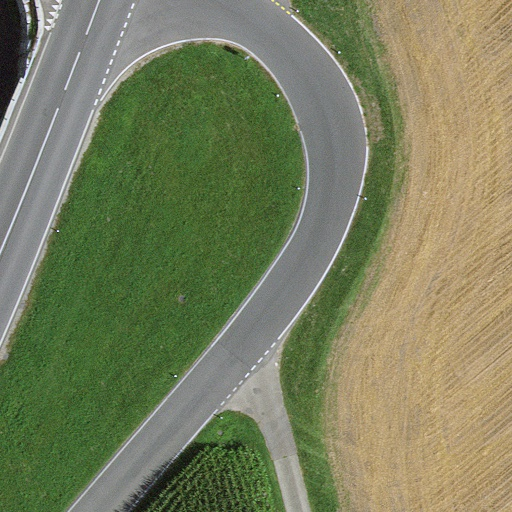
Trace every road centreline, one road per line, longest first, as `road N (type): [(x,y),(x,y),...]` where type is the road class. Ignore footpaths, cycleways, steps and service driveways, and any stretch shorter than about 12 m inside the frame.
road 1 (unclassified): [(97,511),(285,292),(312,249),(336,179),(320,89),(277,36),(226,0)]
road 2 (secondary): [(99,0),(0,254)]
road 3 (track): [(295,511),(269,411),(236,356)]
